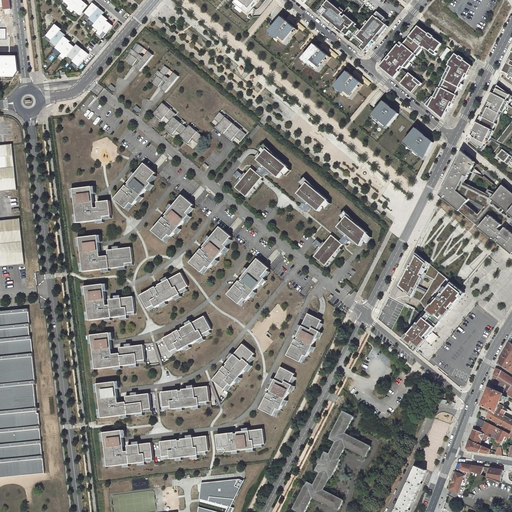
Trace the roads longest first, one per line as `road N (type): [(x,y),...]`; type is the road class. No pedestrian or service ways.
road 1 (tertiary): [(79,511),(29,112)]
road 2 (residential): [(364,318),(86,80)]
road 3 (unclassified): [(364,318),(264,511)]
road 4 (unclassified): [(453,137),(364,318)]
road 5 (residential): [(469,402),(364,318)]
road 6 (unclassified): [(511,24),(453,137)]
